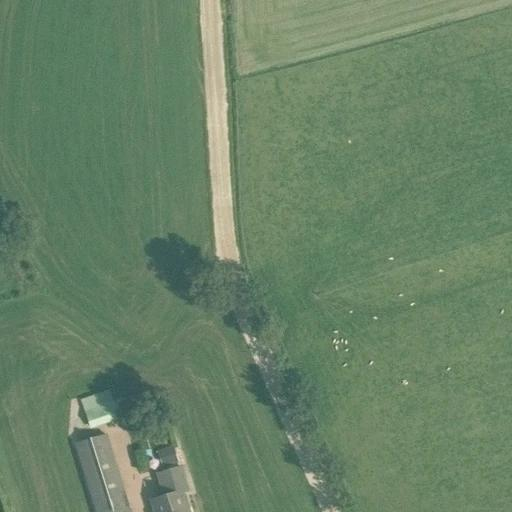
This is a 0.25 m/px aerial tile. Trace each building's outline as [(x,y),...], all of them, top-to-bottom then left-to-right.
[(199,292),(193,301),(206,309),(212,300),(199,292)] [(112,391),(83,401),(94,430),(122,420),(112,391)] [(128,511),(105,435),(73,444),(94,511),(128,511)] [(179,465),(175,450),(159,454),(164,470),(179,465)] [(164,496),(149,501),(152,511),(187,511),(182,492),(187,490),(180,466),(157,473),(164,496)]
